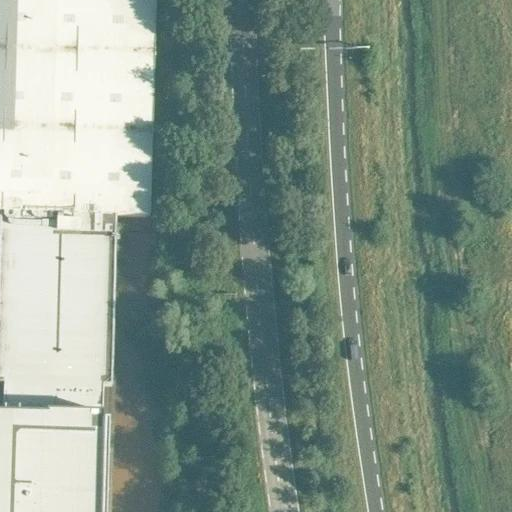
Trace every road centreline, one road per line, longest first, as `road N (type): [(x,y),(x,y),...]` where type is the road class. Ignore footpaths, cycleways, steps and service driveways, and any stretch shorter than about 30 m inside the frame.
road 1 (primary): [(376,511),(339,197),(331,0)]
road 2 (primary): [(242,0),(250,200),(282,511)]
